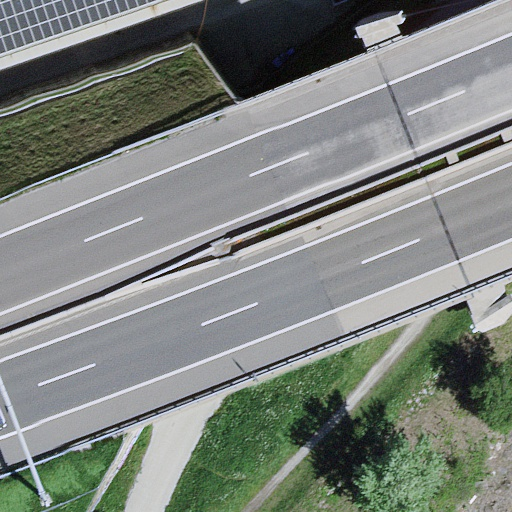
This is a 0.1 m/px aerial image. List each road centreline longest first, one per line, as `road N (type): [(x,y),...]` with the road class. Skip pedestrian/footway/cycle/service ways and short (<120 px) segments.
road 1 (motorway): [(511,69),(0,273)]
road 2 (motorway): [(0,399),(511,203)]
